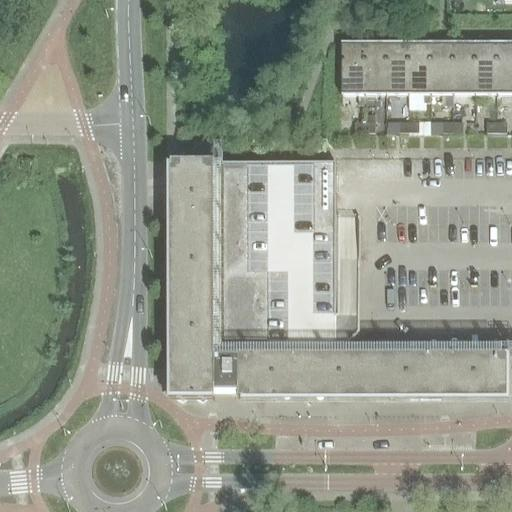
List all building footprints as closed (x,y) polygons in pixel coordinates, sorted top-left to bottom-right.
[(343,100),(343,98),(358,98),(364,98),(364,100),(365,100),(364,46),(364,48),(343,48),(343,46),(342,46),(342,49),(342,100),(343,100)] [(365,100),(365,98),(386,98),(386,100),(387,100),(387,46),(386,46),(386,48),(365,48),(365,46),(364,46),(365,100)] [(408,100),(409,100),(409,46),(408,46),(408,48),(387,48),(387,46),(387,100),(388,100),(388,98),(408,98),(408,100)] [(410,46),(409,46),(409,100),(410,100),(410,98),(424,98),(430,98),(430,100),(431,100),(431,46),(430,46),(430,48),(410,48),(410,46)] [(432,46),(431,46),(431,100),(432,100),(432,98),(448,98),(453,98),(453,100),(453,46),(452,46),(452,48),(432,48),(432,46)] [(475,99),(476,99),(475,46),(475,48),(454,48),(454,46),(453,46),(453,100),(454,100),(454,98),(475,98),(475,99)] [(476,46),(475,46),(476,99),(476,98),(497,98),(497,99),(498,99),(498,46),(497,46),(497,48),(476,48),(476,46)] [(511,47),(498,48),(498,46),(498,99),(498,98),(511,97),(511,47)] [(365,126),(354,126),(354,136),(365,136),(365,126)] [(365,136),(375,136),(375,126),(365,126),(365,136)] [(399,136),(409,136),(409,126),(399,126),(399,136)] [(409,126),(409,136),(419,136),(419,126),(409,126)] [(453,126),(443,126),(443,136),(453,136),(453,126)] [(453,126),(453,136),(463,136),(463,126),(453,126)] [(497,126),(486,126),(487,136),(497,136),(497,126)] [(497,126),(497,136),(507,136),(507,126),(497,126)] [(168,399),(168,405),(175,405),(212,405),(214,405),(214,406),(215,406),(215,398),(239,397),(239,404),(241,404),(241,407),(352,407),(507,407),(510,407),(511,407),(511,397),(510,360),(502,360),(502,355),(502,353),(363,354),(351,354),(337,354),(336,354),(336,333),(336,319),(336,219),(336,167),(223,167),(221,167),(215,167),(178,167),(177,167),(172,167),(172,170),(171,170),(168,170),(168,218),(168,378),(168,399)]
